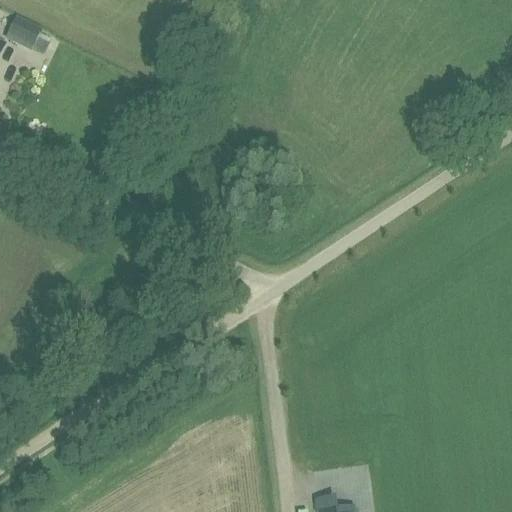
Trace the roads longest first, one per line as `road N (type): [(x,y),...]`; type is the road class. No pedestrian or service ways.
road 1 (track): [(270,289),(0,467)]
road 2 (unclassified): [(270,289),(0,150)]
road 3 (unclassified): [(270,289),(511,133)]
